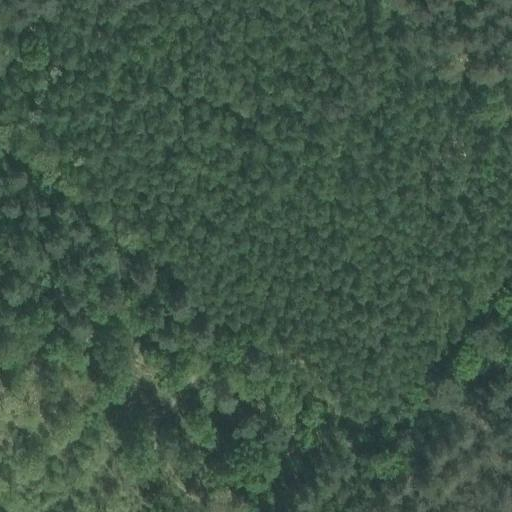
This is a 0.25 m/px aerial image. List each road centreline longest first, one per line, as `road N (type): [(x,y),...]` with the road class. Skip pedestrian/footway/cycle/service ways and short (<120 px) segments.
road 1 (track): [(0,135),(210,320),(152,428),(214,511)]
road 2 (track): [(0,69),(116,0)]
